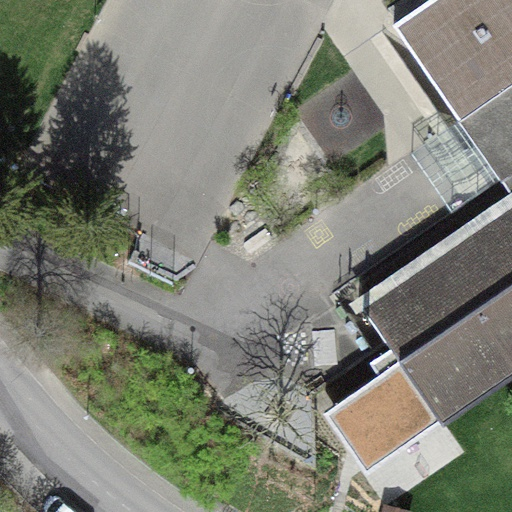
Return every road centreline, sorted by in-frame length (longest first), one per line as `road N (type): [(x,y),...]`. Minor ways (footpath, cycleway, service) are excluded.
road 1 (unknown): [(377,0),(359,26),(361,56),(396,127),(402,166),(399,208),(371,245),(202,326),(149,324),(0,252)]
road 2 (residential): [(0,395),(120,511)]
